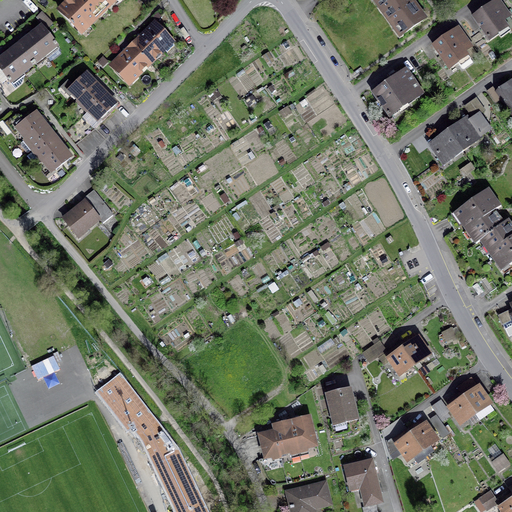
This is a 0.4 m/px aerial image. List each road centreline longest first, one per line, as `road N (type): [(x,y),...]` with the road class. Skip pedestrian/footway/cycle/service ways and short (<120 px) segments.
road 1 (residential): [(39,211),(226,432),(252,473),(262,511)]
road 2 (tertiary): [(510,390),(382,156)]
road 3 (residential): [(206,48),(39,211)]
road 4 (residential): [(345,98),(492,0)]
road 5 (residential): [(382,156),(511,70)]
road 6 (residential): [(397,511),(356,374)]
